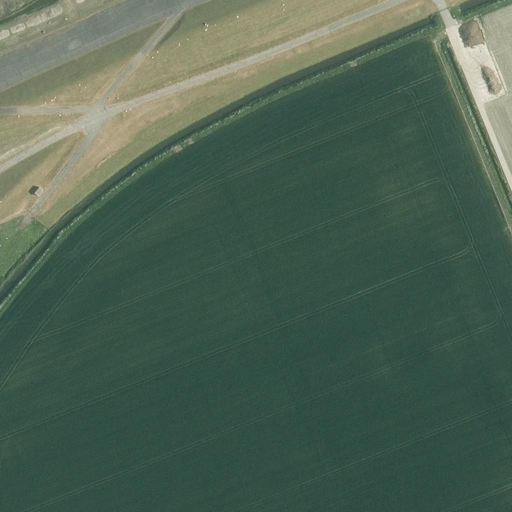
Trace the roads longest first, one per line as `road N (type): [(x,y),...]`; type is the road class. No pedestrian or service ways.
road 1 (track): [(0,88),(201,0)]
road 2 (track): [(81,123),(181,8)]
